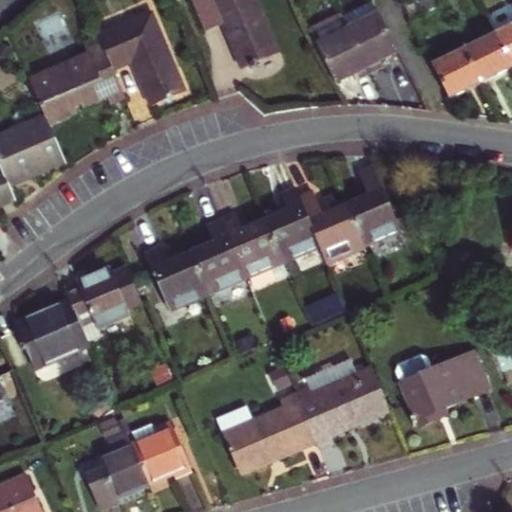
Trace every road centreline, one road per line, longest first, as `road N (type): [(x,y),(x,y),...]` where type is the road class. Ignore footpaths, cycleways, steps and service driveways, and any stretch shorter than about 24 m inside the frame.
road 1 (residential): [(0,284),(125,195),(252,143),(399,126),(511,142)]
road 2 (residential): [(302,511),(511,455)]
